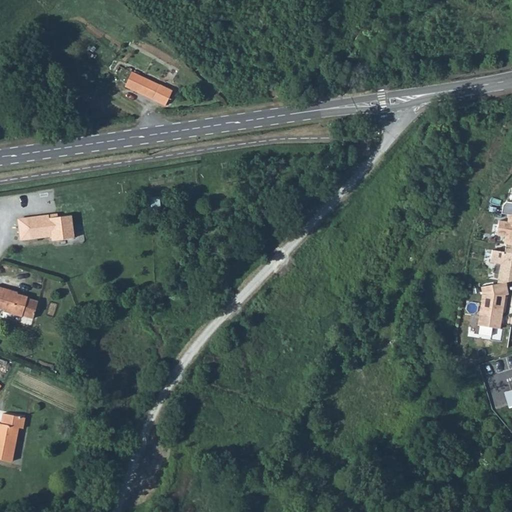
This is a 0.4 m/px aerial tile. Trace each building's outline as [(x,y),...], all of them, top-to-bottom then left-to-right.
[(125,85),(165,104),(172,90),(131,71),(125,85)] [(502,205),(501,213),(509,215),(511,215),(511,202),(506,202),(502,205)] [(52,213),(27,215),(31,239),(51,235),(52,238),(74,236),(72,213),(52,215),(52,213)] [(511,215),(509,215),(507,222),(498,221),(496,235),(505,236),(504,244),(506,244),(511,245),(511,215)] [(511,245),(506,244),(504,252),(492,250),(490,262),(501,264),(498,284),(506,282),(511,281),(511,245)] [(498,284),(481,287),(483,294),(478,326),(500,329),(505,295),(508,295),(506,282),(498,284)] [(0,309),(3,310),(3,312),(32,320),(38,302),(27,299),(27,297),(17,294),(17,293),(0,287),(0,309)] [(0,458),(12,461),(18,428),(22,429),(24,419),(2,415),(0,425),(0,424),(0,458)]
